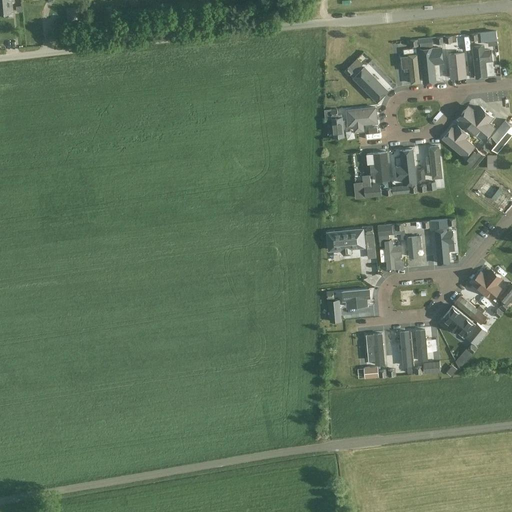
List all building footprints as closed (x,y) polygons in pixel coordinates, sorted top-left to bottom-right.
[(0,0),(0,13),(13,12),(12,0),(0,0)] [(80,9),(68,10),(69,22),(81,21),(80,9)] [(28,17),(39,23),(42,17),(32,11),(28,17)] [(482,40),(488,39),(497,38),(496,31),(481,33),(482,40)] [(419,46),(433,45),(432,37),(418,39),(419,46)] [(478,42),(466,44),(471,79),(483,77),(482,64),(488,63),(486,46),(479,47),(478,42)] [(415,47),(402,48),(407,85),(419,84),(415,47)] [(451,47),(452,77),(461,77),(461,47),(451,47)] [(438,48),(419,50),(423,82),(432,81),(431,67),(440,66),(438,48)] [(367,58),(358,68),(380,86),(388,76),(367,58)] [(350,65),(345,71),(350,76),(355,70),(350,65)] [(474,106),(470,111),(463,105),(451,120),(480,144),(491,130),(484,124),(489,118),(474,106)] [(344,127),(373,124),(372,108),(343,110),(344,127)] [(511,124),(505,119),(491,137),(496,141),(497,141),(492,148),(498,153),(511,135),(511,124)] [(474,148),(452,126),(440,138),(461,160),(474,148)] [(487,142),(492,147),(496,141),(491,137),(487,142)] [(416,163),(421,162),(420,148),(427,148),(426,142),(416,142),(416,145),(415,145),(416,163)] [(481,150),(486,154),(491,148),(486,144),(481,150)] [(439,178),(435,147),(424,149),(428,180),(439,178)] [(403,183),(413,182),(409,149),(400,150),(402,167),(392,169),(393,177),(402,175),(403,183)] [(476,151),(467,161),(467,162),(474,168),(475,167),(479,162),(483,157),(476,151)] [(385,180),(382,153),(369,154),(371,169),(366,169),(367,174),(370,174),(371,182),(385,180)] [(497,168),(497,154),(488,154),(488,161),(486,161),(486,164),(488,164),(488,168),(497,168)] [(426,180),(425,168),(417,169),(418,181),(426,180)] [(392,181),(393,194),(410,193),(409,184),(402,185),(402,180),(392,181)] [(480,189),(502,206),(507,198),(499,192),(503,186),(494,180),(490,185),(485,182),(480,189)] [(365,197),(382,196),(381,184),(364,186),(365,197)] [(364,189),(355,190),(354,190),(355,198),(356,198),(364,197),(364,189)] [(430,227),(430,230),(449,228),(449,225),(448,219),(429,220),(430,227)] [(392,224),(378,225),(379,236),(393,234),(392,224)] [(366,234),(374,233),(373,225),(366,226),(366,234)] [(323,249),(360,246),(359,229),(322,232),(323,249)] [(420,236),(421,257),(431,256),(429,235),(420,236)] [(451,249),(450,236),(432,237),(434,265),(447,264),(446,249),(451,249)] [(415,257),(414,237),(403,237),(404,257),(415,257)] [(402,267),(400,241),(389,242),(391,268),(402,267)] [(474,279),(481,285),(494,296),(499,291),(492,285),(498,278),(485,266),(474,279)] [(511,283),(511,282),(500,296),(510,304),(511,301),(511,283)] [(363,299),(366,299),(365,290),(340,294),(343,310),(364,307),(363,299)] [(477,320),(483,313),(459,291),(453,298),(477,320)] [(342,321),(340,299),(328,300),(330,322),(342,321)] [(504,301),(500,306),(504,310),(505,311),(510,305),(509,305),(504,301)] [(449,305),(440,316),(458,331),(467,320),(449,305)] [(499,308),(494,314),(498,317),(499,318),(504,312),(503,311),(499,308)] [(477,322),(465,336),(476,345),(488,331),(477,322)] [(381,330),(382,358),(390,357),(389,329),(381,330)] [(421,330),(411,331),(413,362),(423,361),(421,330)] [(408,364),(407,333),(397,333),(398,364),(408,364)] [(368,336),(369,365),(380,364),(379,335),(368,336)] [(475,345),(473,343),(468,349),(468,350),(473,354),(478,347),(475,345)] [(439,361),(423,362),(424,373),(440,372),(439,361)] [(378,366),(364,368),(365,378),(379,377),(378,366)]
